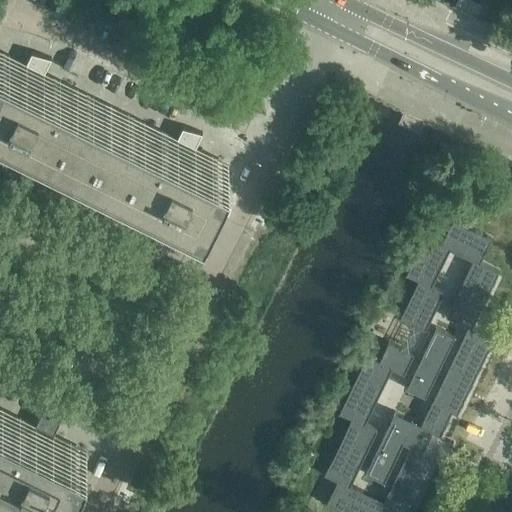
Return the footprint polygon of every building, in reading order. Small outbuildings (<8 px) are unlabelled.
[(0,142),(192,237),(227,167),(194,150),(203,132),(183,126),(175,141),(152,189),(19,123),(43,76),(52,57),(32,52),(24,67),(0,54),(0,142)] [(175,141),(142,125),(43,76),(19,123),(152,189),(175,141)] [(494,239),(456,220),(444,243),(428,235),(409,273),(421,280),(402,317),(417,324),(404,349),(389,341),(379,360),(368,354),(339,410),(352,417),(323,473),(336,479),(324,502),(343,511),(391,511),(393,508),(401,511),(407,511),(436,458),(421,451),(431,431),(440,436),(452,412),(457,414),(495,339),(471,327),(499,272),(482,263),(494,239)] [(34,428),(0,412),(0,411),(0,470),(10,476),(22,452),(40,461),(28,485),(32,487),(43,492),(54,497),(62,501),(86,454),(52,437),(61,419),(41,413),(34,428)] [(28,485),(40,461),(22,452),(10,476),(19,480),(8,503),(10,504),(21,481),(28,485)] [(0,495),(10,476),(0,470),(0,495)] [(0,499),(8,503),(19,480),(10,476),(0,495),(0,499)] [(21,509),(32,487),(28,485),(21,481),(10,504),(21,509)] [(25,511),(33,511),(43,492),(32,487),(21,509),(25,511)] [(47,511),(54,497),(43,492),(33,511),(47,511)] [(56,511),(62,501),(54,497),(47,511),(56,511)]
